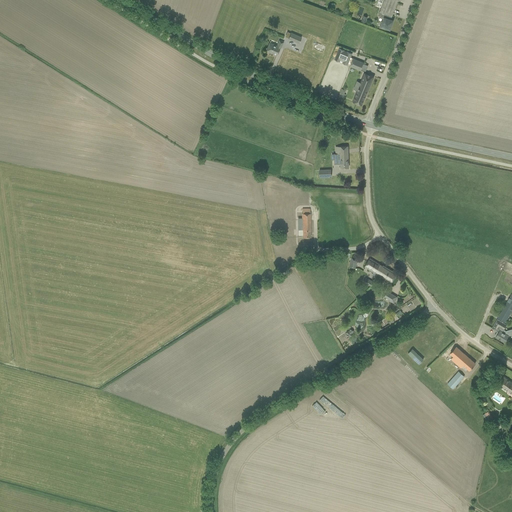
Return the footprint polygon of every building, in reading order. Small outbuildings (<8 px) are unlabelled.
[(381,22),(379,27),(384,29),(384,28),(390,29),(393,20),(391,20),(398,0),(383,0),(379,12),(378,16),(384,18),(382,22),(381,22)] [(291,33),(288,39),(299,43),(301,37),(291,33)] [(281,48),(283,43),(283,42),(279,40),(277,46),(269,43),(266,50),(272,53),(271,53),(277,56),(280,48),(281,48)] [(339,48),(335,60),(340,62),(341,61),(348,64),(352,53),(347,51),(344,50),(339,48)] [(353,59),(350,65),(356,67),(355,68),(360,70),(363,63),(353,59)] [(374,77),(364,73),(353,102),(362,105),(374,77)] [(336,153),(334,153),(335,159),(335,164),(340,164),(341,168),(344,168),(349,167),(348,146),(336,147),(336,152),(336,153)] [(273,186),(272,216),(282,216),(283,186),(273,186)] [(311,237),(310,214),(302,214),(302,230),(303,230),(303,237),(311,237)] [(351,257),(350,262),(349,267),(356,269),(357,263),(358,258),(351,257)] [(365,267),(377,274),(382,266),(370,258),(365,267)] [(382,266),(377,274),(391,283),(397,274),(383,265),(382,266)] [(363,282),(371,286),(373,282),(365,278),(363,282)] [(397,297),(387,291),(384,297),(394,303),(397,297)] [(499,314),(497,318),(505,322),(511,310),(511,293),(511,296),(499,314)] [(506,325),(497,319),(492,328),(497,332),(495,336),(505,342),(507,338),(510,337),(509,333),(507,333),(506,331),(504,329),(506,325)] [(451,359),(455,362),(460,367),(462,365),(469,371),(475,363),(456,347),(450,353),(453,356),(451,359)] [(419,364),(423,359),(412,349),(408,354),(419,364)] [(458,371),(447,384),(453,389),(464,376),(458,371)] [(511,382),(503,377),(500,381),(497,385),(507,392),(507,391),(511,394),(511,382)] [(488,411),(483,414),(489,424),(495,420),(488,411)] [(498,425),(502,422),(503,422),(501,419),(493,423),(496,428),(499,427),(498,425)]
